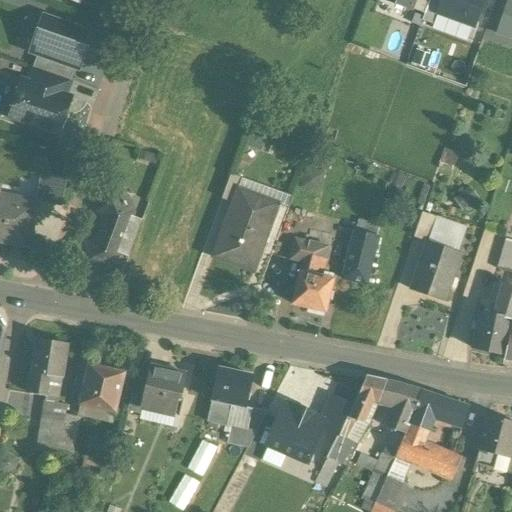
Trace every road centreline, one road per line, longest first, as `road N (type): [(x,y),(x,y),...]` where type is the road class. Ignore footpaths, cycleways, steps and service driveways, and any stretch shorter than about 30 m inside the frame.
road 1 (unclassified): [(511,388),(48,304)]
road 2 (residential): [(48,304),(145,0)]
